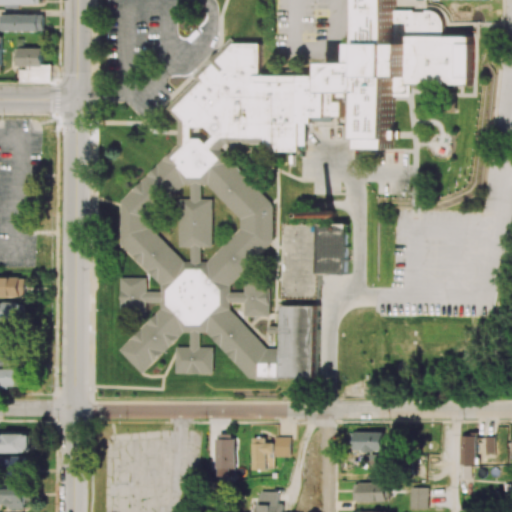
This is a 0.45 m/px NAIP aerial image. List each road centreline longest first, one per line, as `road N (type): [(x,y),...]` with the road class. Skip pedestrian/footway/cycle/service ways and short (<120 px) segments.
road 1 (secondary): [(75,511),(78,0)]
road 2 (residential): [(511,411),(76,410)]
